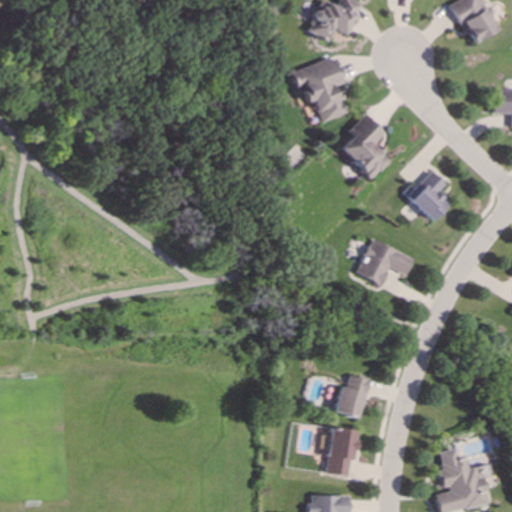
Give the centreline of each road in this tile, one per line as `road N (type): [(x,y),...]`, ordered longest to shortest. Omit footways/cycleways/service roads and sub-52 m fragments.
road 1 (residential): [(390,511),(425,356),(511,194)]
road 2 (residential): [(511,192),(434,117),(400,53)]
